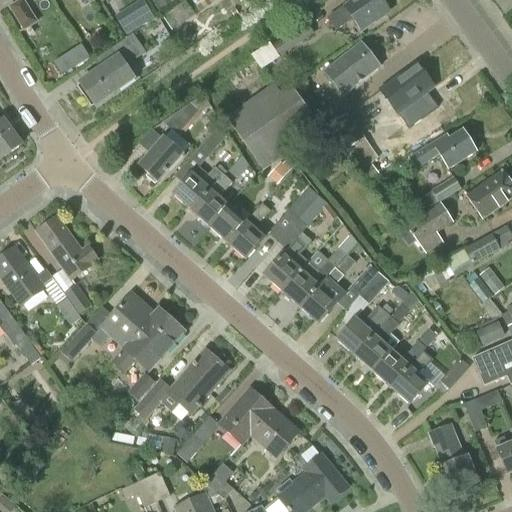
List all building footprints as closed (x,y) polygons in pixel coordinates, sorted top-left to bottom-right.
[(8,9),(23,34),(38,25),(23,0),(8,9)] [(150,0),(158,13),(178,0),(150,0)] [(378,0),(359,0),(358,0),(353,0),(327,19),(336,33),(353,21),(360,32),(388,13),(385,10),(386,6),(383,1),(379,0),(378,0)] [(169,17),(177,28),(183,24),(179,19),(194,9),(189,3),(169,17)] [(127,14),(113,23),(124,39),(137,30),(127,14)] [(269,44),(251,57),(261,71),(314,35),(306,24),(271,48),(269,44)] [(100,71),(79,86),(95,108),(134,81),(126,68),(120,60),(140,47),(132,36),(111,51),(117,60),(100,71)] [(323,74),(342,98),(379,69),(360,44),(323,74)] [(67,55),(75,68),(88,59),(80,47),(67,55)] [(416,65),(379,92),(396,115),(433,88),(416,65)] [(226,120),(263,173),(321,132),(290,88),(280,95),(273,86),(226,120)] [(201,116),(214,129),(221,125),(202,96),(161,124),(180,140),(201,116)] [(347,115),(330,127),(361,172),(378,160),(347,115)] [(0,161),(0,162),(22,146),(5,122),(2,123),(0,120),(0,161)] [(198,150),(208,159),(228,136),(218,127),(198,150)] [(445,138),(408,161),(414,171),(437,156),(447,171),(475,154),(461,133),(448,141),(445,138)] [(163,140),(138,168),(157,185),(182,157),(163,140)] [(266,174),(274,185),(292,173),(284,161),(266,174)] [(361,174),(368,185),(379,177),(372,167),(361,174)] [(172,198),(191,215),(223,178),(215,170),(209,177),(199,168),(172,198)] [(466,198),(482,221),(511,199),(511,187),(502,173),(466,198)] [(191,215),(209,230),(228,209),(219,200),(232,185),(223,178),(191,215)] [(431,193),(439,205),(461,191),(453,179),(431,193)] [(289,211),(299,219),(318,197),(308,189),(289,211)] [(327,206),(318,197),(299,219),(308,228),(327,206)] [(405,228),(425,257),(443,244),(436,235),(452,225),(439,205),(405,228)] [(209,230),(227,246),(262,206),(251,218),(243,211),(237,217),(228,209),(209,230)] [(262,206),(227,246),(245,262),(270,234),(259,225),(270,213),(262,206)] [(65,275),(71,270),(78,279),(92,269),(91,267),(98,262),(88,249),(82,254),(64,229),(63,230),(56,221),(36,235),(65,275)] [(263,279),(282,295),(308,264),(299,256),(311,243),(303,236),(307,229),(298,221),(283,238),(292,246),(282,256),(283,257),(263,279)] [(511,239),(506,228),(464,251),(473,266),(508,247),(506,244),(511,240),(511,239)] [(44,292),(14,250),(0,260),(0,279),(21,309),(44,292)] [(282,295),(300,311),(335,271),(334,271),(346,257),(338,250),(318,273),(308,264),(282,295)] [(369,267),(349,290),(368,307),(388,284),(369,267)] [(470,284),(484,304),(507,288),(494,268),(470,284)] [(335,271),(300,311),(318,327),(344,298),(334,289),(344,279),(335,271)] [(63,295),(78,316),(90,308),(75,287),(63,295)] [(113,364),(114,365),(160,312),(154,318),(130,296),(112,317),(102,309),(57,359),(66,367),(70,363),(72,364),(92,342),(100,349),(111,336),(125,349),(113,364)] [(56,308),(70,327),(80,320),(66,301),(56,308)] [(336,344),(355,360),(401,306),(379,331),(371,324),(365,330),(356,322),(336,344)] [(355,360),(372,376),(391,354),(382,346),(399,327),(397,326),(409,313),(401,306),(355,360)] [(160,312),(114,365),(124,374),(135,360),(148,372),(183,332),(160,312)] [(498,324),(476,334),(482,348),(505,338),(498,324)] [(372,376),(391,392),(423,354),(422,353),(436,338),(429,331),(401,362),(391,354),(372,376)] [(472,331),(455,339),(462,355),(479,348),(472,331)] [(40,361),(26,340),(16,346),(30,367),(40,361)] [(511,344),(472,362),(483,389),(506,380),(509,388),(511,386),(511,344)] [(133,411),(146,422),(168,396),(192,417),(230,374),(206,353),(171,392),(160,382),(133,411)] [(423,354),(391,392),(409,408),(428,386),(417,377),(422,372),(423,373),(433,362),(423,354)] [(439,383),(449,391),(469,369),(460,360),(439,383)] [(127,394),(138,404),(155,385),(144,375),(127,394)] [(241,446),(250,436),(271,412),(272,411),(251,392),(220,428),(241,446)] [(501,405),(496,394),(476,401),(464,406),(474,435),(487,431),(481,413),(501,405)] [(271,412),(250,436),(277,459),(298,435),(271,412)] [(219,428),(209,419),(176,455),(187,465),(219,428)] [(444,486),(445,485),(451,501),(479,490),(467,461),(463,462),(450,429),(429,438),(434,450),(435,449),(443,470),(439,472),(444,486)] [(511,475),(511,443),(506,446),(503,439),(492,444),(508,478),(511,475)] [(303,471),(306,476),(279,498),(290,511),(306,511),(324,498),(330,505),(349,490),(321,456),(303,471)] [(215,474),(225,484),(233,475),(222,466),(215,474)] [(159,474),(146,480),(157,504),(170,498),(159,474)] [(205,486),(223,501),(233,491),(225,484),(215,474),(205,486)] [(125,490),(125,489),(120,492),(125,502),(137,496),(144,510),(157,504),(146,480),(133,486),(125,490)] [(211,511),(204,496),(176,509),(176,511),(211,511)]
